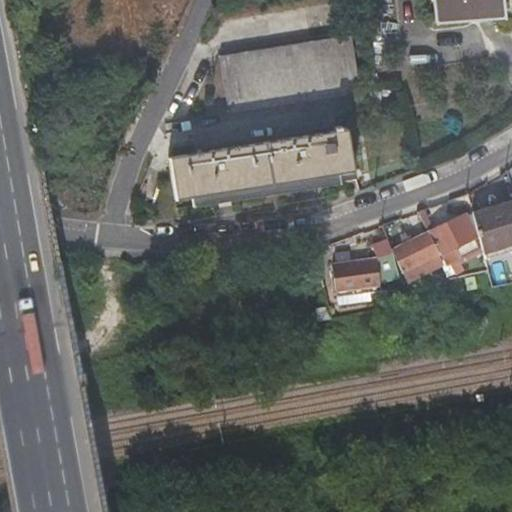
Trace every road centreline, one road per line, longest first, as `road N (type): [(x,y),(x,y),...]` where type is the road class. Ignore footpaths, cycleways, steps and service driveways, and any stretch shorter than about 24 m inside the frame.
road 1 (residential): [(106,234),(270,239),(345,221),(511,149)]
road 2 (motorway): [(42,511),(0,243)]
road 3 (residential): [(204,0),(106,234)]
road 4 (unknown): [(511,77),(486,60),(409,53),(400,0)]
